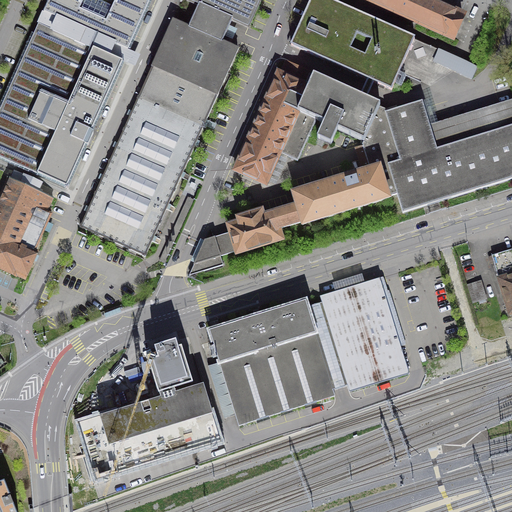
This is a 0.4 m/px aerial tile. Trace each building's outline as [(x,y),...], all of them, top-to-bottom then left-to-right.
[(29,30),(10,74),(0,96),(0,160),(41,178),(66,189),(119,68),(122,62),(132,66),(138,52),(130,49),(147,10),(152,12),(157,0),(43,0),(35,20),(36,21),(31,31),(29,30)] [(187,0),(195,3),(228,17),(248,26),(259,0),(187,0)] [(305,0),(300,13),(288,40),(367,75),(372,77),(390,85),(413,31),(342,0),(305,0)] [(367,0),(455,37),(468,8),(449,0),(367,0)] [(228,17),(195,3),(187,22),(220,36),(228,17)] [(85,208),(78,225),(144,254),(175,184),(237,43),(220,36),(187,22),(171,14),(127,112),(113,145),(99,177),(85,208)] [(478,65),(438,47),(432,59),(472,77),(478,65)] [(266,184),(281,151),(299,110),(296,109),(312,73),(313,70),(285,58),(281,67),(275,64),(251,120),(230,168),(266,184)] [(312,73),(296,109),(299,110),(315,117),(323,120),(316,135),(323,138),(330,141),(336,127),(363,139),(378,104),(379,101),(365,95),(359,93),(312,73)] [(367,89),(372,77),(367,75),(362,86),(359,93),(365,95),(367,89)] [(398,194),(402,209),(432,200),(511,175),(511,97),(466,112),(430,123),(422,97),(385,109),(399,157),(387,161),(398,194)] [(380,166),(389,197),(398,194),(387,161),(399,157),(385,109),(384,106),(378,104),(363,139),(362,143),(363,145),(370,169),(380,166)] [(297,158),(315,117),(299,110),(281,151),(297,158)] [(302,222),(303,225),(389,198),(389,197),(380,166),(370,169),(353,174),(293,193),(297,206),(302,222)] [(5,175),(0,186),(0,235),(34,250),(42,231),(51,211),(47,209),(53,196),(37,189),(41,181),(21,172),(17,181),(5,175)] [(293,207),(273,213),(278,229),(302,222),(297,206),(293,207)] [(281,239),(278,229),(273,213),(273,212),(263,215),(261,211),(243,217),(238,218),(240,222),(229,226),(231,232),(237,251),(237,252),(281,239)] [(221,256),(237,251),(231,232),(205,241),(199,253),(189,276),(223,266),(221,256)] [(15,275),(23,279),(29,265),(35,251),(34,250),(0,235),(0,269),(15,276),(15,275)] [(511,313),(511,249),(495,255),(492,256),(510,314),(511,313)] [(335,290),(319,294),(321,301),(309,304),(306,305),(332,388),(347,384),(349,390),(409,372),(401,345),(406,343),(389,289),(388,289),(383,275),(365,280),(362,272),(347,277),(332,281),(335,290)] [(467,284),(472,303),(487,298),(481,279),(467,284)] [(255,310),(205,325),(216,362),(207,365),(224,417),(235,413),(238,424),(334,394),(332,388),(306,305),(309,304),(306,294),(255,310)] [(221,442),(203,385),(193,388),(191,383),(192,383),(181,347),(178,348),(176,341),(165,344),(155,347),(157,354),(148,357),(158,390),(159,393),(161,398),(159,399),(159,398),(100,416),(101,419),(76,426),(93,481),(221,442)] [(127,399),(134,399),(134,386),(126,386),(127,399)] [(0,511),(16,511),(4,480),(0,481),(0,511)]
